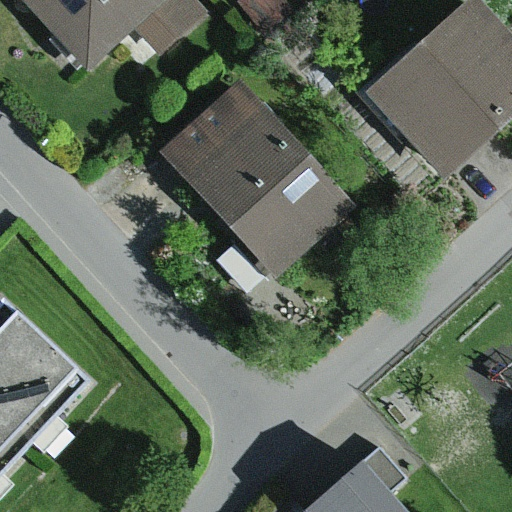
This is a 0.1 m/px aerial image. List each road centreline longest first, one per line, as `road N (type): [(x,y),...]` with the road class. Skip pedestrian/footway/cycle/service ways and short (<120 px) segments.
road 1 (residential): [(0,132),(265,435)]
road 2 (residential): [(265,435),(511,219)]
